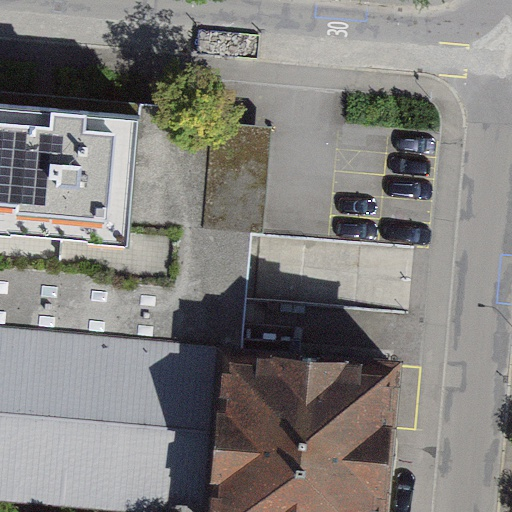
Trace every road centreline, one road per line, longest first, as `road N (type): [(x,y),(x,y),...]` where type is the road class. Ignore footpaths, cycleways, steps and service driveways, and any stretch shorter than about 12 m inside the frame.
road 1 (residential): [(505,49),(0,8)]
road 2 (residential): [(470,511),(505,49)]
